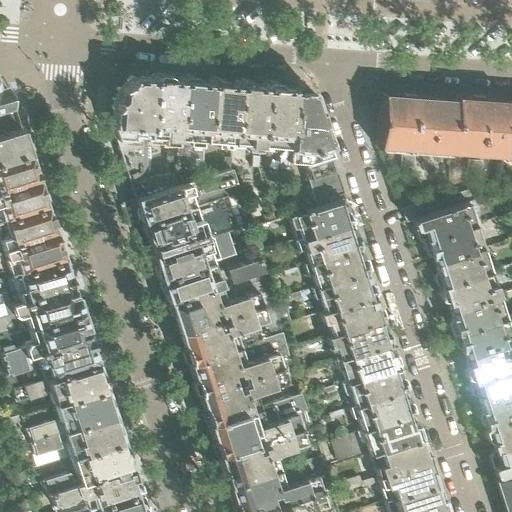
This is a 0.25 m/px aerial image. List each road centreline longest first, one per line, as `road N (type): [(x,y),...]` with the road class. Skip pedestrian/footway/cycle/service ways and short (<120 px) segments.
road 1 (residential): [(186,511),(51,77),(56,37)]
road 2 (residential): [(469,511),(326,57)]
road 3 (residential): [(56,37),(326,57)]
road 4 (residential): [(326,57),(511,72)]
road 5 (residential): [(511,19),(330,5)]
